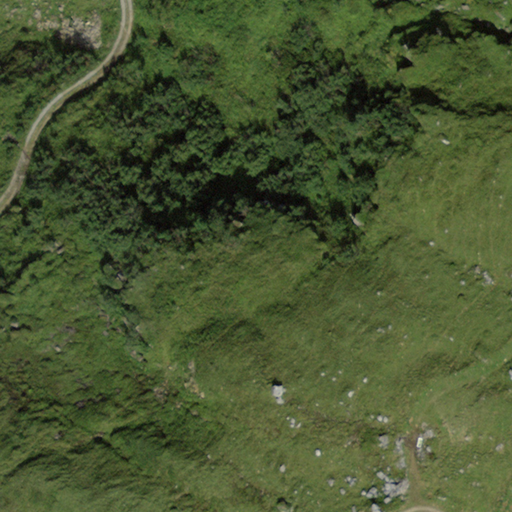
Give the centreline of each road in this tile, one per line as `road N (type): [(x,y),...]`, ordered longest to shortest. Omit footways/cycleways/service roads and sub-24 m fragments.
road 1 (track): [(0,201),(47,127),(116,55),(125,31),(122,0)]
road 2 (track): [(412,511),(411,446),(425,402),(511,351)]
